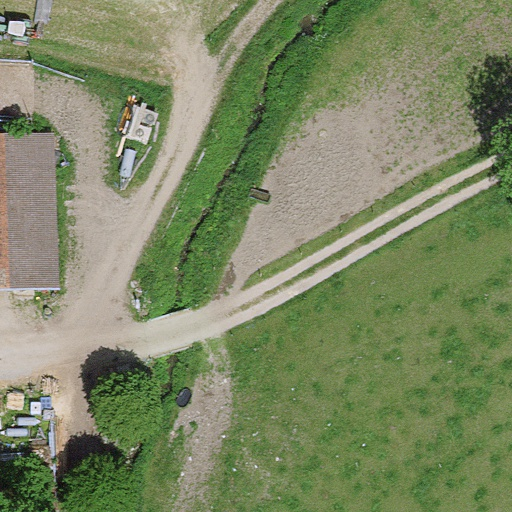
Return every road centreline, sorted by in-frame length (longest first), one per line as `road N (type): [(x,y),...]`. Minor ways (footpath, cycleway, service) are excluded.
road 1 (track): [(511,154),(273,294),(195,324),(0,357)]
road 2 (track): [(69,347),(198,96),(269,0)]
